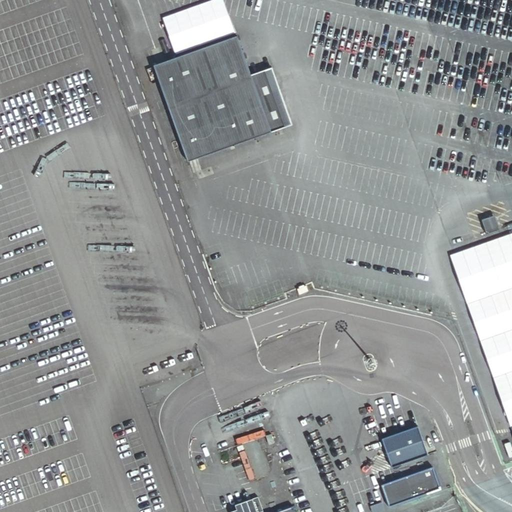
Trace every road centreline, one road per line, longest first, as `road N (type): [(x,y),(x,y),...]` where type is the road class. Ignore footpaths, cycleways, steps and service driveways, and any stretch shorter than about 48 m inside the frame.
road 1 (unknown): [(292,36),(511,87)]
road 2 (unknown): [(476,200),(314,151),(312,114)]
road 3 (unknown): [(511,163),(312,114)]
road 4 (unknown): [(511,124),(313,83)]
